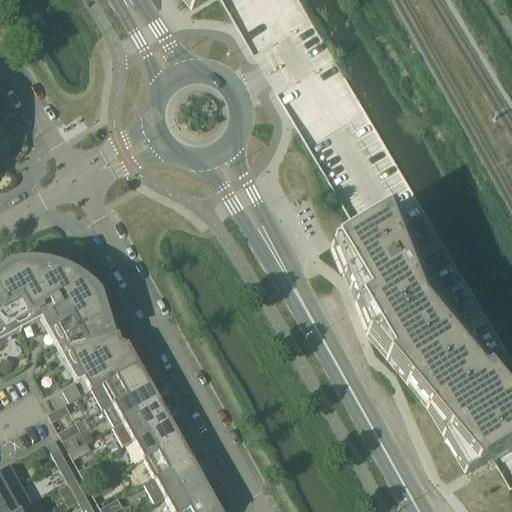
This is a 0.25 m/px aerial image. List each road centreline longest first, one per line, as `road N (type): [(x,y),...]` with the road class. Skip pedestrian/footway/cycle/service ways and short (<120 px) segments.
road 1 (residential): [(259,508),(77,181)]
road 2 (tertiary): [(273,256),(415,511)]
road 3 (residential): [(77,181),(0,56)]
